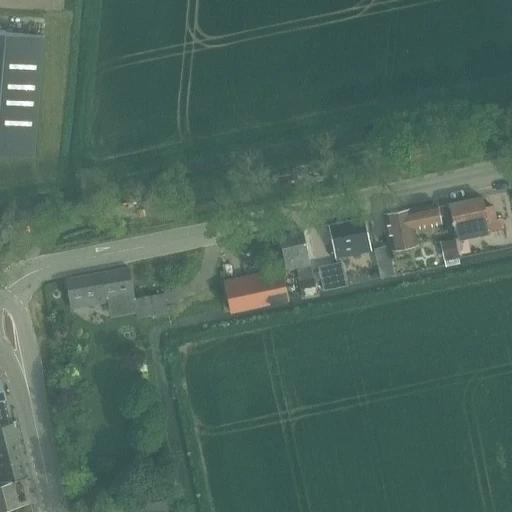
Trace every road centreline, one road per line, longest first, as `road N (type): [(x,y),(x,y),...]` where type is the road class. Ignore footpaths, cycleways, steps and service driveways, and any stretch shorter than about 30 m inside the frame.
road 1 (tertiary): [(0,294),(47,269),(511,169)]
road 2 (tertiary): [(51,511),(24,385),(0,332)]
